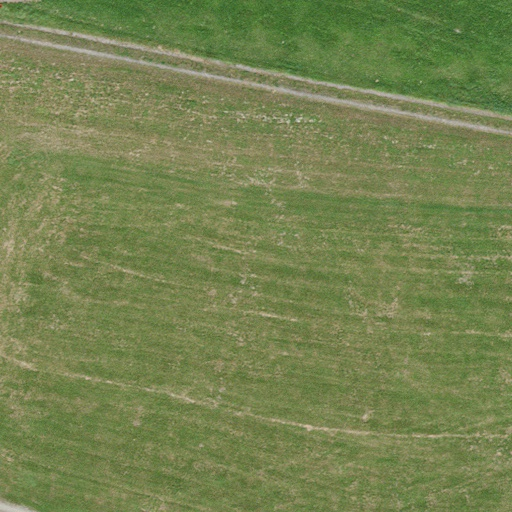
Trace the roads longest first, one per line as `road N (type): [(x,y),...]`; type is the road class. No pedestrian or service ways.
road 1 (track): [(511,127),(0,34)]
road 2 (track): [(0,465),(137,511)]
